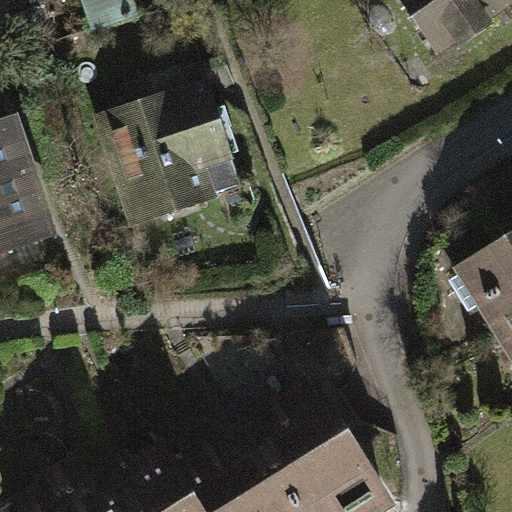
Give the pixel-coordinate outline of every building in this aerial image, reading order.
[(79,0),(83,12),(127,0),(79,0)] [(400,0),(434,50),(510,0),(400,0)] [(207,79),(95,114),(129,221),(241,186),(207,79)] [(19,105),(0,111),(0,249),(59,230),(19,105)] [(511,236),(476,258),(492,285),(480,292),(511,344),(511,236)] [(321,378),(179,461),(208,511),(393,511),(398,509),(321,378)] [(208,511),(179,461),(166,439),(107,474),(91,447),(3,498),(10,511),(208,511)]
